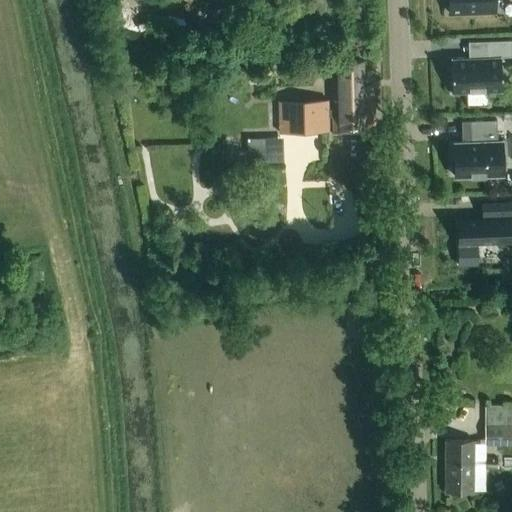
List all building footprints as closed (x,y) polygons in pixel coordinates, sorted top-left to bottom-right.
[(447,0),(448,13),(494,11),(493,0),(447,0)] [(511,39),(487,40),(488,56),(450,57),(451,93),(501,91),(500,56),(511,55),(511,39)] [(362,87),(361,61),(329,63),(331,111),(329,111),(329,100),(278,101),(279,132),(329,131),(329,118),(331,118),(332,132),(374,131),(372,87),(362,87)] [(231,77),(232,90),(244,90),(244,77),(231,77)] [(469,142),(453,142),(454,176),(502,175),(502,162),(506,162),(505,141),(497,141),(496,119),(468,120),(469,142)] [(283,160),(282,134),(246,136),(248,162),(283,160)] [(511,242),(511,199),(481,201),(482,215),(455,216),(457,264),(477,264),(477,244),(511,242)] [(511,425),(485,425),(485,445),(511,445),(511,425)] [(473,490),(473,444),(473,440),(445,440),(445,492),(473,492),(473,490)] [(498,459),(486,458),(485,458),(484,468),(485,468),(498,468),(498,459)]
